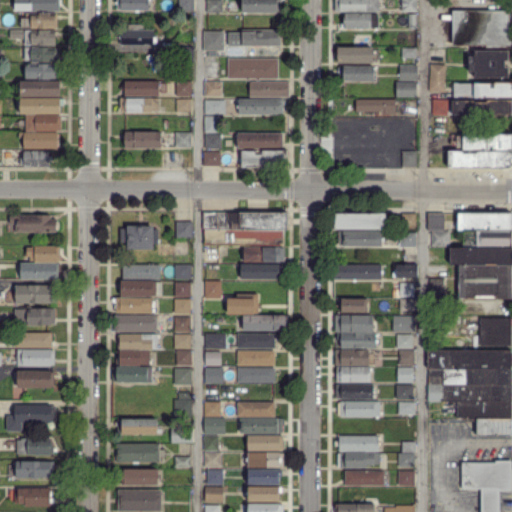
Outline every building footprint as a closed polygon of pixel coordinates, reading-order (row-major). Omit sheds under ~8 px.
[(15,10),(15,0),(61,0),(61,1),(59,1),(59,10),(15,10)] [(118,9),(118,4),(116,4),(116,1),(118,1),(118,0),(148,0),(148,9),(118,9)] [(180,0),(194,0),(194,12),(180,12),(180,0)] [(208,11),(207,0),(221,0),(221,11),(208,11)] [(281,0),(281,11),(243,11),(243,0),(281,0)] [(335,11),(335,0),(378,0),(378,11),(335,11)] [(402,11),(402,0),(416,0),(416,11),(402,11)] [(511,45),(452,45),(452,11),(511,11),(511,45)] [(57,27),(21,27),(21,18),(27,18),(27,14),(56,14),(57,27)] [(344,28),(344,14),(377,14),(377,28),(344,28)] [(153,45),(121,44),(121,30),(152,30),(153,45)] [(25,44),(25,38),(12,38),(12,31),(56,31),(56,44),(25,44)] [(241,45),(241,31),(280,31),(280,45),(241,45)] [(227,45),(241,44),(241,32),(227,32),(227,45)] [(224,50),(204,49),(204,33),(230,33),(230,41),(224,41),(224,50)] [(178,61),(178,47),(192,48),(192,61),(178,61)] [(56,61),(31,61),(31,59),(25,59),(25,48),(58,48),(58,60),(56,60),(56,61)] [(402,57),(402,48),(415,48),(415,57),(402,57)] [(338,62),(338,49),(371,49),(371,62),(338,62)] [(475,77),(475,71),(469,71),(469,57),(475,57),(475,50),(508,51),(508,61),(505,61),(505,67),(508,67),(507,77),(475,77)] [(228,78),(228,59),(278,59),(278,78),(228,78)] [(38,79),(38,78),(26,78),(26,66),(39,66),(39,64),(47,64),(47,65),(59,65),(59,76),(55,76),(55,78),(49,77),(49,78),(38,79)] [(444,92),(430,92),(430,65),(444,65),(444,92)] [(415,79),(401,79),(401,66),(415,66),(415,79)] [(343,80),(343,68),(373,68),(373,80),(343,80)] [(176,96),(176,81),(191,81),(191,96),(176,96)] [(221,95),(207,95),(208,81),(221,81),(221,95)] [(416,96),(395,96),(395,82),(415,81),(416,96)] [(22,95),(21,82),(63,82),(63,87),(59,87),(59,95),(22,95)] [(124,95),(124,91),(120,91),(120,86),(124,86),(124,82),(158,82),(158,87),(160,87),(160,90),(158,90),(158,92),(160,92),(160,95),(158,95),(124,95)] [(250,97),(250,82),(288,82),(288,97),(250,97)] [(511,97),(454,97),(454,83),(511,83),(511,97)] [(121,111),(119,111),(119,108),(121,108),(120,100),(120,98),(158,98),(158,100),(158,111),(121,111)] [(60,113),(21,112),(21,99),(64,100),(63,105),(60,105),(60,113)] [(239,113),(239,101),(239,99),(282,99),(282,101),(282,107),(284,107),(284,112),(282,112),(282,113),(239,113)] [(177,111),(176,100),(190,100),(190,111),(177,111)] [(394,114),(377,114),(377,112),(356,112),(356,102),(356,100),(394,100),(394,102),(394,114)] [(433,115),(433,103),(433,100),(451,100),(451,103),(451,114),(433,115)] [(453,114),(453,103),(453,100),(473,101),(474,102),(485,102),(487,100),(511,100),(511,103),(511,114),(453,114)] [(225,113),(206,112),(205,101),(225,101),(225,113)] [(27,130),(27,126),(25,126),(25,121),(29,121),(29,116),(61,116),(61,117),(63,117),(63,119),(61,119),(61,129),(57,129),(57,130),(27,130)] [(219,132),(205,132),(206,117),(219,117),(219,132)] [(161,148),(125,148),(125,132),(161,132),(161,148)] [(175,146),(175,141),(169,141),(169,133),(190,132),(190,145),(175,146)] [(24,148),(24,138),(20,138),(20,133),(56,133),(56,135),(59,135),(59,146),(56,146),(56,148),(24,148)] [(238,148),(238,133),(283,133),(283,148),(238,148)] [(511,149),(456,149),(456,136),(496,136),(498,134),(511,133),(511,149)] [(221,149),(205,148),(205,134),(222,134),(222,137),(220,137),(221,149)] [(24,167),(24,152),(49,151),(49,156),(51,156),(51,162),(48,162),(48,166),(24,167)] [(218,166),(203,166),(204,151),(218,151),(218,166)] [(243,166),(242,151),(256,152),(256,154),(263,154),(263,151),(287,151),(287,164),(282,166),(243,166)] [(449,167),(448,151),(463,151),(463,153),(476,153),(476,152),(511,152),(511,164),(507,167),(449,167)] [(2,165),(2,153),(12,152),(12,165),(2,165)] [(402,166),(402,152),(416,152),(416,166),(402,166)] [(204,229),(204,212),(286,212),(286,229),(204,229)] [(429,230),(429,213),(443,214),(443,229),(429,230)] [(511,229),(458,229),(457,213),(511,213),(511,229)] [(334,229),(335,214),(384,214),(384,229),(334,229)] [(403,228),(403,214),(415,214),(415,228),(403,228)] [(41,233),(35,233),(33,231),(16,231),(16,224),(9,224),(9,215),(50,215),(50,219),(55,219),(55,222),(59,222),(59,229),(55,229),(55,231),(44,231),(41,233)] [(176,237),(176,222),(190,223),(190,237),(176,237)] [(127,249),(127,243),(119,243),(119,229),(126,229),(126,226),(153,226),(153,230),(157,230),(157,243),(152,243),(152,249),(127,249)] [(203,244),(204,231),(283,231),(283,244),(203,244)] [(339,245),(339,231),(381,231),(381,245),(339,245)] [(449,245),(432,245),(432,231),(449,231),(449,245)] [(511,247),(462,247),(462,231),(511,231),(511,247)] [(403,246),(403,232),(415,232),(415,245),(403,246)] [(30,261),(30,256),(27,256),(27,248),(34,248),(34,247),(59,247),(59,248),(62,248),(62,251),(59,251),(59,260),(56,260),(56,261),(30,261)] [(219,260),(204,260),(204,248),(218,248),(219,260)] [(243,261),(243,248),(283,248),(283,261),(243,261)] [(511,264),(451,264),(451,249),(511,249),(511,264)] [(22,279),(21,263),(57,263),(57,278),(22,279)] [(392,277),(392,273),(395,273),(396,264),(415,265),(415,277),(392,277)] [(159,279),(123,279),(123,265),(159,265),(159,279)] [(174,278),(175,265),(189,265),(189,278),(174,278)] [(241,278),(241,265),(278,265),(278,273),(281,273),(281,276),(278,276),(278,278),(241,278)] [(333,279),(333,265),(380,265),(380,279),(333,279)] [(511,297),(447,297),(447,290),(458,290),(458,266),(511,266),(511,297)] [(443,298),(430,298),(431,278),(443,278),(443,298)] [(152,296),(121,296),(121,281),(152,281),(161,281),(161,294),(156,294),(156,295),(152,295),(152,296)] [(174,296),(174,282),(189,282),(189,295),(174,296)] [(217,296),(205,296),(205,282),(217,282),(217,296)] [(413,295),(399,295),(399,282),(414,282),(413,295)] [(16,303),(16,286),(50,286),(50,287),(56,287),(56,301),(50,301),(50,303),(16,303)] [(115,313),(115,302),(112,302),(112,298),(151,298),(151,308),(155,308),(155,312),(152,312),(152,313),(115,313)] [(189,313),(174,312),(174,299),(189,300),(189,313)] [(227,313),(227,302),(224,302),(224,299),(227,299),(257,299),(257,313),(227,313)] [(366,311),(341,311),(341,299),(367,299),(366,311)] [(413,310),(400,310),(400,299),(413,299),(413,310)] [(15,324),(15,309),(54,309),(54,324),(15,324)] [(115,331),(115,315),(156,315),(156,331),(115,331)] [(243,330),(243,315),(286,315),(286,330),(243,330)] [(335,331),(335,315),(371,315),(371,331),(335,331)] [(413,331),(393,331),(393,317),(413,317),(413,331)] [(174,331),(174,318),(190,318),(190,330),(174,331)] [(481,344),(481,318),(510,318),(510,344),(481,344)] [(15,347),(15,333),(51,333),(51,347),(15,347)] [(225,347),(205,347),(205,334),(224,333),(225,347)] [(341,348),(341,333),(375,333),(375,347),(341,348)] [(120,349),(119,334),(159,334),(159,338),(157,338),(157,349),(120,349)] [(274,348),(238,348),(238,334),(274,334),(274,348)] [(412,348),(397,348),(396,334),(412,334),(412,348)] [(189,347),(174,347),(174,335),(190,335),(189,347)] [(18,366),(18,349),(50,350),(50,351),(54,351),(54,364),(50,364),(50,366),(18,366)] [(148,365),(118,365),(119,350),(149,351),(148,365)] [(191,364),(176,364),(176,350),(191,350),(191,364)] [(220,364),(205,363),(205,350),(220,350),(220,364)] [(335,365),(335,350),(368,350),(368,365),(335,365)] [(399,365),(399,350),(414,350),(413,365),(399,365)] [(429,368),(429,350),(511,350),(511,368),(429,368)] [(237,365),(238,351),(274,351),(274,365),(237,365)] [(116,382),(116,367),(151,367),(151,374),(153,374),(153,376),(151,376),(151,382),(116,382)] [(337,381),(337,376),(334,376),(334,372),(336,372),(336,367),(369,367),(369,381),(337,381)] [(174,384),(174,368),(190,368),(190,384),(174,384)] [(205,382),(205,368),(223,368),(223,382),(205,382)] [(238,382),(238,368),(275,368),(274,382),(238,382)] [(412,382),(398,382),(398,368),(412,368),(412,382)] [(429,384),(429,369),(511,369),(511,384),(429,384)] [(51,388),(17,388),(17,371),(50,371),(50,373),(54,373),(53,386),(51,386),(51,388)] [(335,398),(335,384),(372,384),(372,398),(335,398)] [(412,398),(395,398),(395,384),(412,385),(412,398)] [(429,400),(429,385),(511,385),(511,400),(429,400)] [(190,416),(174,415),(174,400),(190,400),(190,416)] [(340,415),(337,415),(337,403),(340,403),(340,401),(380,401),(380,415),(340,415)] [(511,418),(457,418),(457,401),(511,401),(511,418)] [(220,416),(205,415),(205,402),(220,402),(220,416)] [(273,417),(238,416),(238,402),(273,402),(273,417)] [(414,413),(398,413),(398,402),(414,402),(414,413)] [(20,429),(7,429),(7,417),(14,417),(14,407),(50,407),(50,422),(44,422),(44,424),(35,423),(35,421),(20,421),(20,429)] [(204,432),(204,416),(224,416),(224,432),(204,432)] [(121,433),(121,425),(115,425),(115,421),(118,421),(118,419),(156,419),(156,433),(121,433)] [(276,433),(240,433),(240,419),(284,419),(284,425),(281,425),(281,432),(276,432),(276,433)] [(511,434),(477,434),(477,419),(511,419),(511,434)] [(171,428),(192,428),(192,443),(171,443),(171,428)] [(204,450),(204,435),(218,435),(218,450),(204,450)] [(278,450),(248,450),(248,436),(278,436),(278,437),(282,437),(283,449),(278,449),(278,450)] [(339,451),(339,445),(335,445),(335,441),(339,441),(339,437),(339,436),(380,436),(380,440),(378,440),(378,442),(380,442),(380,444),(377,444),(377,451),(339,451)] [(27,454),(27,452),(17,453),(17,440),(22,440),(22,439),(50,439),(49,445),(53,445),(53,454),(27,454)] [(414,452),(401,451),(401,442),(414,442),(414,452)] [(116,461),(116,444),(159,444),(159,461),(116,461)] [(220,466),(205,465),(205,452),(220,453),(220,466)] [(248,466),(248,453),(283,453),(283,466),(248,466)] [(365,468),(344,467),(344,466),(337,466),(338,454),(339,454),(339,453),(379,453),(379,464),(365,464),(365,468)] [(413,467),(397,466),(397,454),(413,454),(413,467)] [(189,466),(174,466),(174,457),(189,457),(189,466)] [(481,511),(481,488),(462,488),(462,462),(495,462),(495,461),(511,460),(511,491),(499,491),(499,511),(481,511)] [(11,476),(11,468),(15,468),(16,463),(52,463),(52,476),(11,476)] [(156,483),(123,483),(123,469),(156,469),(156,483)] [(222,484),(207,484),(207,469),(221,469),(222,484)] [(278,484),(248,484),(248,471),(278,471),(278,477),(280,477),(280,481),(278,481),(278,484)] [(345,485),(345,471),(383,471),(383,485),(345,485)] [(398,485),(397,471),(413,471),(413,484),(398,485)] [(222,500),(205,500),(205,487),(222,487),(222,500)] [(248,501),(248,487),(278,487),(278,494),(280,494),(280,499),(278,499),(278,501),(248,501)] [(25,505),(25,503),(18,503),(18,489),(49,489),(49,498),(53,498),(53,503),(49,503),(49,505),(25,505)] [(118,510),(118,490),(160,490),(160,511),(118,510)] [(247,511),(281,511),(282,503),(247,502),(247,511)] [(337,511),(373,511),(374,503),(337,502),(337,511)]
